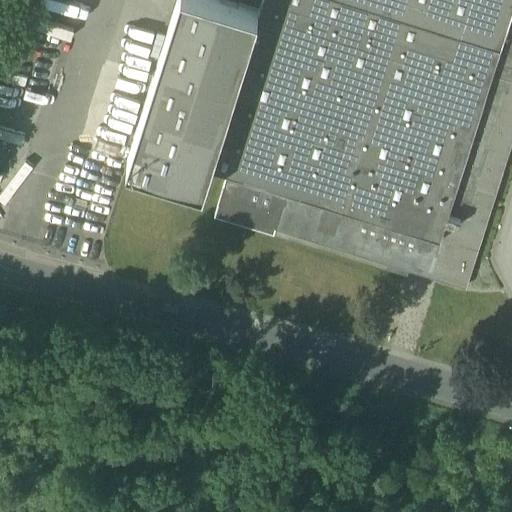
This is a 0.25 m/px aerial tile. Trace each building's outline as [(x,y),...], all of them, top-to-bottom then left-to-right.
[(202,184),(208,165),(258,8),(233,0),(178,0),(127,160),(202,184)] [(208,165),(227,171),(285,190),(273,227),(275,227),(408,270),(411,261),(438,270),(435,278),(466,288),(511,142),(511,132),(511,133),(511,127),(511,6),(500,45),(361,0),(260,0),(258,8),(208,165)] [(511,0),(361,0),(500,45),(511,6),(511,0)] [(273,233),(275,227),(273,227),(285,190),(227,171),(213,214),(273,233)] [(411,261),(408,270),(435,278),(438,270),(411,261)]
